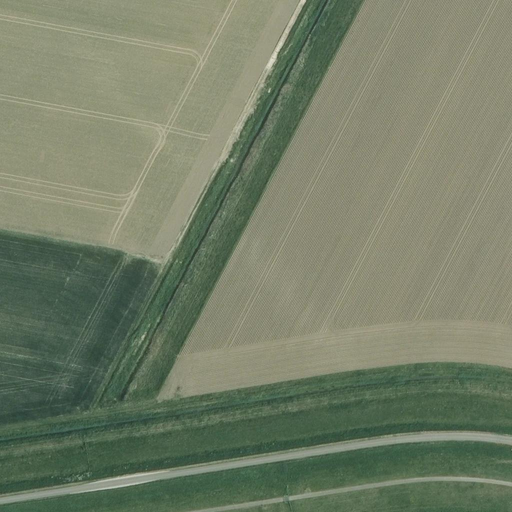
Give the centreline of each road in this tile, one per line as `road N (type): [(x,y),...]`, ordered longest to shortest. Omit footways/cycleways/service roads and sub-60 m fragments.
road 1 (unclassified): [(0,499),(424,436),(511,441)]
road 2 (track): [(303,0),(166,261)]
